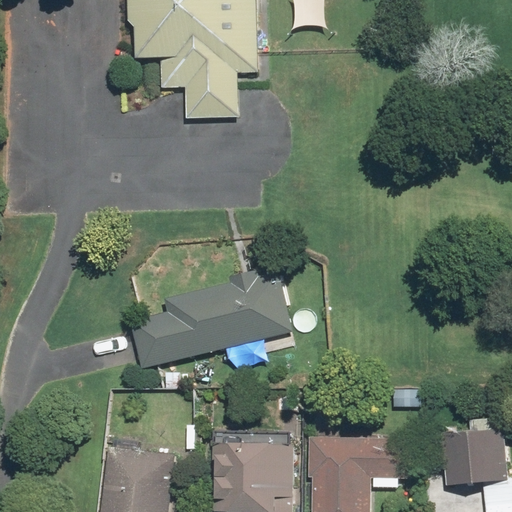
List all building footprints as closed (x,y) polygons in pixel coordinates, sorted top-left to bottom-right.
[(269,0),(152,0),(152,56),(173,57),(173,80),(210,80),(209,112),(251,113),(251,58),(269,58),(269,0)] [(176,306),(137,316),(150,366),(302,330),(287,269),(173,296),(176,306)] [(317,433),(318,511),(380,511),(380,483),(421,483),(420,431),(317,433)] [(511,435),(511,432),(447,437),(451,491),(485,488),(486,504),(511,501),(511,435)] [(235,435),(233,511),(301,511),(303,436),(235,435)] [(115,436),(108,511),(181,511),(188,443),(115,436)] [(511,511),(511,501),(486,504),(486,511),(511,511)]
